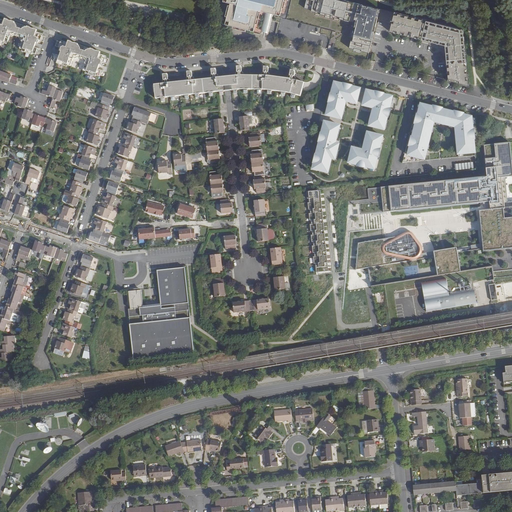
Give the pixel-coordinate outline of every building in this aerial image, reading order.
[(228,1),(224,19),(227,20),(226,23),(248,29),(248,25),(252,26),(256,9),(247,6),(244,18),(234,16),(238,0),(271,0),(271,4),(262,2),(260,9),(275,13),(276,10),(279,11),(282,0),(224,0),(225,0),(228,1)] [(257,8),(260,9),(262,2),(271,4),(271,0),(238,0),(234,16),(244,18),(247,6),(256,9),(257,8)] [(320,0),(295,0),(298,3),(296,10),(310,14),(311,7),(321,2),(320,0)] [(350,52),(349,55),(365,59),(366,56),(368,57),(372,40),(370,40),(371,38),(366,37),(368,28),(372,30),(373,27),(375,28),(379,11),(377,11),(378,8),(362,4),(362,7),(358,6),(357,11),(350,9),(351,4),(349,4),(349,1),(345,0),(328,0),(325,15),(328,15),(327,18),(339,21),(337,28),(342,38),(350,40),(347,52),(350,52)] [(268,33),(273,13),(266,12),(261,31),(268,33)] [(460,83),(469,85),(468,80),(466,80),(466,77),(468,76),(467,72),(466,73),(465,69),(467,69),(467,65),(465,65),(464,62),(466,62),(466,58),(464,58),(464,55),(466,55),(465,51),(463,51),(463,48),(465,47),(465,43),(463,44),(462,40),(464,40),(464,36),(462,36),(462,35),(458,30),(458,28),(455,27),(454,29),(451,28),(451,26),(447,26),(447,28),(444,27),(444,25),(441,24),(440,26),(437,25),(437,23),(433,22),(433,24),(430,23),(430,21),(426,20),(426,22),(422,21),(423,19),(419,19),(419,21),(415,20),(416,18),(412,17),(412,19),(408,18),(409,16),(405,15),(405,17),(401,16),(402,14),(398,13),(398,15),(394,14),(392,21),(394,22),(394,23),(392,23),(390,31),(394,32),(394,30),(397,31),(397,33),(401,34),(401,32),(405,33),(404,35),(408,36),(408,34),(411,35),(411,37),(415,38),(415,36),(419,36),(418,38),(422,39),(422,37),(425,38),(425,40),(429,41),(429,39),(433,40),(432,42),(436,43),(436,41),(440,42),(439,44),(445,45),(446,49),(448,49),(448,52),(446,53),(446,56),(448,56),(449,60),(447,60),(447,64),(449,63),(449,67),(447,67),(448,71),(450,71),(450,74),(448,74),(448,78),(450,78),(451,81),(458,83),(458,81),(460,80),(460,83)] [(37,32),(38,30),(28,27),(23,30),(18,28),(18,27),(16,24),(15,23),(15,22),(6,19),(5,21),(0,19),(0,44),(4,46),(4,45),(7,45),(11,36),(13,37),(14,37),(15,36),(19,38),(20,39),(20,40),(23,41),(20,49),(22,50),(22,52),(33,56),(34,52),(40,54),(42,50),(35,48),(37,43),(38,44),(39,41),(44,43),(46,37),(40,35),(41,34),(37,32)] [(69,63),(76,44),(69,41),(69,43),(62,41),(61,43),(58,42),(56,47),(62,49),(61,51),(62,52),(60,56),(54,54),(52,59),(55,60),(55,61),(58,63),(57,64),(67,67),(69,63)] [(76,44),(69,63),(72,64),(75,56),(77,57),(79,56),(83,57),(85,60),(86,60),(84,68),(87,70),(87,71),(96,75),(97,73),(100,74),(101,73),(104,74),(106,70),(100,67),(101,64),(106,66),(107,63),(108,63),(110,57),(104,55),(104,53),(87,47),(87,48),(82,46),(83,46),(76,44)] [(87,47),(104,53),(103,48),(92,44),(87,47)] [(241,70),(241,66),(236,66),(237,70),(233,75),(234,84),(237,84),(238,89),(243,89),(244,90),(247,90),(248,89),(256,89),(258,90),(261,90),(262,89),(267,89),(268,91),(271,91),(273,90),(280,91),(282,92),(285,93),(286,92),(291,93),(292,94),(295,95),(296,94),(301,95),(303,86),(304,81),(297,79),(294,74),(295,70),(291,69),(290,73),(286,77),(272,76),(268,71),(268,66),(264,66),(263,70),(259,75),(245,75),(241,70)] [(169,74),(165,74),(165,78),(161,83),(154,84),(156,98),(161,98),(162,98),(165,98),(166,97),(173,96),(174,97),(177,97),(178,96),(185,95),(186,95),(190,95),(190,94),(197,93),(198,94),(201,94),(202,93),(209,92),(210,93),(213,93),(214,92),(219,91),(219,86),(222,86),(221,77),(217,73),(216,69),(212,69),(212,73),(209,78),(198,80),(194,74),(193,71),(189,72),(189,75),(186,81),(174,82),(170,77),(169,74)] [(0,79),(16,86),(18,81),(11,79),(12,75),(0,70),(0,79)] [(355,102),(357,102),(360,89),(335,83),(335,85),(334,88),(332,97),(331,102),(327,115),(342,119),(343,115),(345,107),(346,101),(354,103),(355,102)] [(51,107),(57,91),(56,90),(56,88),(48,86),(47,91),(40,89),(38,93),(52,98),(49,107),(51,107)] [(11,95),(0,91),(0,103),(1,103),(2,101),(6,103),(7,98),(9,99),(11,95)] [(57,91),(51,108),(53,108),(56,101),(59,103),(63,93),(57,91)] [(391,101),(392,98),(392,97),(367,91),(364,104),(366,105),(366,106),(374,108),(373,114),(371,122),(370,126),(385,130),(388,116),(389,111),(391,101)] [(103,100),(101,105),(108,107),(110,102),(112,103),(113,103),(116,96),(106,92),(105,93),(103,100)] [(43,127),(46,119),(32,113),(32,112),(26,110),(29,99),(21,96),(20,99),(16,97),(13,105),(24,109),(21,118),(32,122),(31,124),(39,127),(39,126),(43,127)] [(101,105),(99,104),(99,106),(100,107),(97,115),(108,119),(108,117),(110,116),(111,114),(110,113),(110,111),(109,110),(108,109),(108,107),(101,105)] [(476,153),(475,147),(474,139),(474,131),(473,125),(473,121),(473,118),(462,115),(457,114),(452,113),(451,114),(445,113),(446,111),(441,110),(435,109),(421,105),(421,106),(420,110),(418,118),(417,123),(415,129),(417,130),(415,136),(413,136),(412,140),(411,146),(410,149),(411,150),(410,156),(425,160),(428,150),(428,146),(432,133),(433,130),(433,128),(434,122),(437,123),(441,124),(442,124),(443,123),(449,124),(449,126),(450,126),(454,127),(457,128),(458,133),(457,134),(457,135),(457,139),(458,145),(459,145),(460,151),(463,151),(464,155),(476,153)] [(134,120),(141,122),(145,111),(135,108),(132,115),(133,116),(135,116),(134,120)] [(253,115),(245,116),(245,117),(240,117),(242,130),(245,129),(251,129),(250,123),(254,122),(253,115)] [(46,119),(43,128),(45,128),(45,130),(53,132),(57,123),(46,119)] [(224,119),(211,120),(212,127),(216,126),(216,132),(222,132),(225,131),(224,119)] [(106,123),(95,120),(92,130),(100,133),(101,128),(102,126),(105,127),(106,123)] [(137,133),(141,122),(134,120),(132,123),(131,123),(129,122),(127,130),(137,133)] [(336,158),(338,151),(340,145),(336,144),(340,126),(326,123),(322,136),(321,140),(320,148),(319,151),(317,157),(316,161),(315,169),(329,173),(332,159),(336,159),(336,158)] [(92,130),(90,130),(90,132),(91,132),(88,141),(99,144),(99,142),(101,142),(102,140),(101,139),(102,136),(100,135),(99,135),(100,133),(92,130)] [(262,141),(261,133),(261,131),(251,132),(251,136),(249,136),(251,145),(263,144),(262,141)] [(137,137),(126,133),(124,138),(127,139),(126,140),(125,144),(132,147),(133,147),(137,137)] [(378,156),(379,151),(383,137),(368,133),(367,138),(365,145),(364,151),(354,149),(350,163),(353,164),(357,165),(363,166),(365,166),(369,167),(373,168),(375,169),(378,156)] [(207,137),(208,150),(220,149),(219,140),(218,140),(217,136),(207,137)] [(511,161),(511,143),(494,145),(495,158),(485,159),(486,176),(388,186),(390,211),(490,202),(490,204),(500,203),(497,177),(511,175),(511,161)] [(124,148),(122,147),(121,146),(119,154),(129,158),(132,147),(125,144),(124,148)] [(97,149),(86,145),(83,155),(83,156),(91,158),(92,153),(93,152),(96,153),(97,149)] [(251,153),(252,162),(265,161),(263,148),(253,149),(253,153),(251,153)] [(220,149),(208,150),(210,163),(220,162),(220,158),(221,158),(220,149)] [(182,157),(182,156),(181,154),(173,155),(175,165),(183,165),(186,164),(186,157),(182,157)] [(91,158),(83,156),(82,159),(80,166),(80,167),(90,170),(90,169),(93,162),(91,161),(90,161),(91,158)] [(128,161),(117,157),(116,163),(118,163),(118,165),(117,168),(124,171),(125,171),(128,161)] [(168,172),(172,171),(171,161),(167,162),(167,160),(166,159),(164,160),(163,158),(160,159),(159,160),(158,160),(159,171),(168,170),(168,172)] [(265,161),(252,162),(253,171),(255,170),(256,174),(266,173),(265,161)] [(14,164),(12,171),(14,172),(13,176),(16,178),(15,181),(19,182),(24,167),(14,164)] [(41,172),(31,168),(26,183),(30,185),(32,177),(39,180),(41,172)] [(113,171),(110,179),(120,182),(124,171),(117,168),(116,172),(114,172),(113,171)] [(211,170),(212,183),(224,182),(223,173),(221,173),(221,169),(211,170)] [(77,174),(75,181),(82,184),(83,180),(86,181),(89,173),(79,170),(77,174)] [(258,191),(268,190),(266,177),(254,179),(256,188),(258,188),(258,191)] [(7,183),(6,185),(13,187),(15,184),(10,182),(11,180),(6,178),(5,182),(7,183)] [(82,184),(75,181),(71,192),(78,195),(79,195),(81,196),(84,187),(82,187),(81,186),(82,184)] [(119,185),(109,182),(106,190),(108,190),(109,191),(108,194),(115,196),(119,185)] [(224,182),(212,183),(214,196),(224,195),(223,191),(225,191),(224,182)] [(317,272),(329,271),(320,190),(308,192),(317,272)] [(78,195),(71,192),(67,203),(77,207),(80,198),(78,198),(77,197),(78,195)] [(1,210),(8,212),(15,195),(11,194),(9,201),(5,200),(1,210)] [(104,198),(102,203),(103,204),(105,204),(113,207),(116,197),(115,196),(108,194),(107,198),(106,199),(104,198)] [(25,198),(21,197),(15,214),(23,216),(26,206),(23,205),(25,198)] [(230,198),(221,199),(223,212),(235,211),(234,201),(232,201),(232,198),(230,198)] [(265,198),(255,199),(257,215),(267,214),(265,198)] [(149,203),(146,212),(163,217),(165,207),(149,203)] [(112,211),(114,207),(113,207),(105,204),(103,208),(102,207),(100,207),(100,209),(98,210),(97,212),(98,214),(97,216),(108,219),(111,210),(112,211)] [(197,209),(181,204),(178,215),(194,220),(197,209)] [(61,214),(60,218),(62,219),(69,221),(70,217),(72,218),(73,218),(74,215),(76,215),(76,213),(75,212),(76,209),(65,206),(62,214),(61,214)] [(503,208),(478,210),(482,243),(479,243),(474,244),(471,245),(457,247),(455,248),(446,249),(443,250),(436,251),(422,253),(423,251),(423,248),(422,246),(421,244),(413,234),(411,232),(409,231),(407,231),(404,232),(395,237),(358,242),(354,269),(368,267),(371,287),(384,285),(460,272),(457,252),(482,248),(483,251),(511,248),(511,217),(505,218),(503,208)] [(60,218),(59,218),(58,221),(60,222),(58,229),(68,233),(71,225),(69,225),(68,224),(69,221),(62,219),(60,218)] [(107,222),(97,218),(95,224),(97,225),(97,227),(96,230),(103,232),(104,232),(107,222)] [(268,223),(258,225),(260,240),(270,239),(268,223)] [(155,229),(139,230),(140,241),(157,239),(155,231),(155,229)] [(171,229),(155,231),(157,239),(172,237),(171,229)] [(195,229),(179,231),(181,241),(196,239),(195,229)] [(95,234),(93,233),(92,233),(89,240),(99,244),(103,232),(96,230),(95,234)] [(237,233),(225,235),(227,247),(237,246),(237,243),(238,243),(237,233)] [(13,242),(3,239),(1,247),(7,249),(5,255),(8,256),(13,242)] [(41,252),(44,253),(47,245),(44,244),(45,242),(37,240),(34,249),(41,252)] [(25,255),(30,257),(33,249),(23,245),(18,260),(22,261),(24,257),(25,255)] [(44,253),(55,256),(59,247),(52,245),(51,246),(47,245),(44,253)] [(283,245),(272,247),(274,263),(284,262),(283,245)] [(55,256),(66,260),(69,252),(65,251),(66,249),(59,247),(55,256)] [(223,252),(211,254),(213,270),(224,269),(223,252)] [(84,263),(83,267),(90,269),(93,259),(83,255),(81,262),(82,262),(84,263)] [(81,270),(80,269),(79,269),(76,277),(86,280),(90,269),(83,267),(81,270)] [(128,308),(133,356),(194,350),(185,267),(157,270),(161,304),(143,306),(141,289),(128,290),(130,308),(128,308)] [(17,279),(15,282),(26,285),(27,286),(28,281),(25,280),(27,274),(18,270),(15,278),(17,279)] [(287,287),(287,282),(286,271),(275,272),(277,288),(286,287),(287,287)] [(227,294),(226,278),(214,279),(216,295),(227,294)] [(444,293),(442,279),(422,282),(427,312),(443,309),(477,303),(475,288),(444,293)] [(76,285),(75,284),(74,284),(73,287),(71,287),(70,289),(71,291),(71,293),(81,297),(84,288),(86,288),(87,284),(77,281),(76,285)] [(14,291),(13,294),(24,297),(26,294),(23,293),(26,285),(15,282),(12,290),(14,291)] [(491,285),(489,285),(492,301),(493,301),(498,300),(496,284),(491,285)] [(10,297),(7,305),(17,308),(20,300),(23,301),(24,297),(13,294),(12,297),(10,297)] [(71,306),(70,309),(77,312),(78,312),(81,302),(70,298),(69,304),(71,305),(71,306)] [(271,299),(255,300),(257,311),(272,309),(271,299)] [(235,303),(236,313),(254,311),(253,301),(235,303)] [(17,308),(7,305),(6,309),(4,308),(1,316),(11,319),(14,311),(16,312),(18,309),(17,308)] [(68,313),(67,312),(66,312),(63,319),(73,323),(77,312),(70,309),(68,313)] [(11,319),(1,316),(0,319),(0,328),(5,330),(8,322),(11,323),(12,320),(11,319)] [(75,327),(64,324),(62,329),(65,330),(64,332),(63,335),(71,338),(75,327)] [(0,343),(4,343),(15,342),(17,342),(16,335),(6,336),(6,340),(0,340),(0,343)] [(59,338),(58,341),(55,349),(65,352),(69,342),(62,339),(59,338)] [(0,351),(2,351),(14,350),(16,350),(15,342),(4,343),(4,348),(0,347),(0,351)] [(0,360),(14,359),(14,350),(2,351),(3,356),(0,355),(0,360)] [(511,365),(505,367),(506,373),(503,373),(504,383),(510,382),(511,382),(511,365)] [(458,393),(456,393),(457,397),(468,396),(466,379),(457,379),(457,384),(458,393)] [(411,406),(421,405),(420,390),(410,390),(411,406)] [(364,410),(376,409),(376,405),(374,405),(373,392),(362,393),(364,410)] [(470,404),(459,404),(460,418),(462,418),(463,426),(471,425),(471,417),(470,404)] [(288,423),(292,422),(291,410),(274,412),(275,422),(288,421),(288,423)] [(312,410),(295,411),(296,422),(313,421),(312,410)] [(426,412),(417,413),(418,426),(413,426),(414,434),(427,433),(426,412)] [(331,417),(326,414),(323,418),(316,428),(319,430),(326,435),(327,434),(330,437),(337,428),(328,422),(331,417)] [(378,432),(378,425),(377,420),(367,421),(368,433),(378,432)] [(264,427),(262,426),(254,437),(262,443),(266,437),(268,438),(269,439),(273,434),(270,432),(272,429),(266,424),(264,427)] [(468,439),(468,436),(457,438),(458,445),(459,445),(468,439)] [(222,442),(208,439),(206,450),(217,452),(217,450),(220,451),(222,442)] [(468,439),(459,445),(460,450),(470,449),(468,439)] [(183,445),(185,453),(194,452),(201,450),(203,450),(202,440),(188,442),(188,444),(183,445)] [(428,440),(421,441),(419,441),(420,444),(421,444),(422,452),(434,451),(433,440),(428,440)] [(183,445),(181,441),(166,446),(170,456),(181,452),(181,454),(185,453),(183,445)] [(373,441),(365,442),(364,442),(365,449),(364,449),(365,457),(374,457),(374,452),(374,448),(375,448),(375,441),(373,441)] [(331,445),(321,446),(322,450),(320,450),(322,462),(332,461),(331,445)] [(274,454),(273,450),(264,451),(259,451),(259,455),(264,455),(266,467),(277,466),(277,460),(275,460),(275,453),(274,454)] [(240,468),(244,468),(243,459),(230,460),(230,463),(226,463),(227,471),(240,470),(240,468)] [(147,475),(146,464),(134,465),(134,468),(134,472),(135,476),(147,475)] [(150,478),(168,476),(167,471),(171,470),(169,467),(163,468),(163,467),(150,468),(150,478)] [(127,480),(126,472),(122,473),(122,470),(112,471),(112,480),(116,479),(123,479),(123,481),(127,480)] [(511,472),(482,475),(483,484),(484,493),(511,490),(511,472)] [(449,483),(440,484),(441,493),(450,493),(449,483)] [(457,483),(449,483),(450,493),(458,492),(457,487),(457,483)] [(440,484),(431,485),(432,494),(441,493),(440,484)] [(484,493),(483,484),(475,485),(476,495),(484,494),(484,493)] [(431,485),(423,486),(424,495),(432,494),(431,485)] [(476,495),(475,485),(466,486),(467,496),(476,495)] [(423,486),(414,486),(415,496),(424,495),(423,486)] [(467,496),(466,486),(457,487),(458,492),(458,497),(467,496)] [(380,505),(379,491),(375,491),(375,493),(370,494),(371,506),(380,505)] [(382,491),(379,491),(380,505),(388,504),(389,504),(388,492),(382,493),(382,491)] [(86,505),(87,511),(95,511),(94,504),(92,504),(91,492),(79,494),(80,506),(86,505)] [(358,507),(357,493),(353,493),(354,495),(348,496),(349,508),(358,507)] [(360,493),(357,493),(358,507),(367,506),(366,494),(360,495),(360,493)] [(318,499),(313,499),(313,511),(322,510),(321,496),(318,497),(318,499)] [(336,511),(335,497),(331,497),(331,499),(326,500),(327,511),(336,511)] [(338,497),(335,497),(336,511),(345,510),(344,498),(338,499),(338,497)] [(302,498),(299,498),(299,511),(302,511),(308,511),(309,511),(308,500),(302,500),(302,498)] [(289,499),(285,500),(286,511),(295,511),(294,501),(289,501),(289,499)] [(212,511),(222,511),(222,508),(219,508),(219,500),(215,500),(216,508),(212,508),(212,511)] [(286,511),(285,500),(282,500),(282,502),(277,502),(277,511),(286,511)] [(189,511),(189,510),(183,511),(182,503),(178,504),(179,511),(189,511)]
